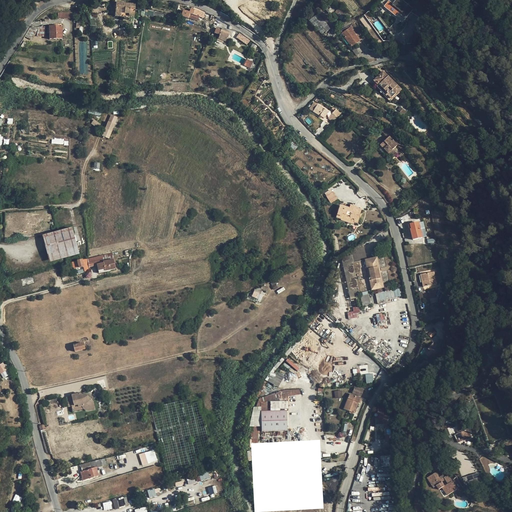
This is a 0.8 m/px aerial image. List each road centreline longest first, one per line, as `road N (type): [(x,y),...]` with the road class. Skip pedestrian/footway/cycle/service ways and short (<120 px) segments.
road 1 (residential): [(341,511),(365,411),(405,359),(415,319),(392,220),(287,115)]
road 2 (residential): [(59,511),(23,373),(0,336)]
road 3 (residential): [(287,115),(358,64),(412,60)]
